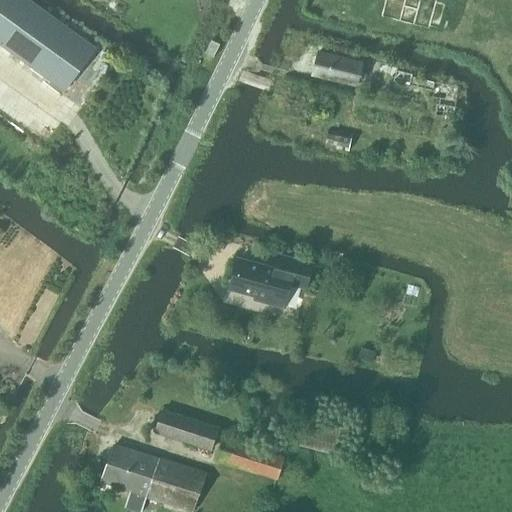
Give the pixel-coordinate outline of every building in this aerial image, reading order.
[(29,0),(0,0),(0,44),(1,45),(64,91),(95,47),(32,2),(29,0)] [(386,0),(382,15),(430,27),(437,0),(386,0)] [(212,40),(205,53),(214,57),(220,44),(212,40)] [(327,85),(320,111),(363,123),(373,89),(387,93),(392,73),(343,59),(337,76),(342,78),(339,89),(327,85)] [(306,287),(312,264),(279,255),(275,269),(238,258),(230,288),(266,297),(265,301),(284,306),(290,283),(306,287)] [(211,450),(218,427),(163,409),(156,432),(211,450)] [(299,444),(338,455),(345,430),(306,420),(299,444)] [(285,456),(224,437),(216,461),(278,480),(285,456)] [(125,506),(128,507),(141,511),(147,496),(193,511),(206,473),(115,444),(102,482),(130,491),(125,506)]
